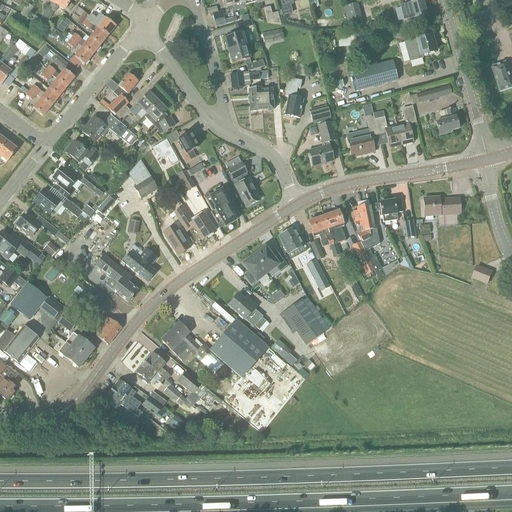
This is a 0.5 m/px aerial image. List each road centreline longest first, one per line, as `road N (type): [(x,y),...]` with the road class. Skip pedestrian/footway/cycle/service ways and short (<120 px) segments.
road 1 (motorway): [(0,506),(511,492)]
road 2 (motorway): [(511,468),(0,481)]
road 3 (secondary): [(297,204),(169,290),(70,404),(48,415),(0,416)]
road 4 (secondary): [(485,160),(333,188),(297,204)]
road 5 (tertiary): [(485,160),(445,0)]
road 6 (residential): [(49,145),(144,24)]
road 7 (residential): [(224,127),(199,106),(144,24)]
road 8 (residential): [(224,127),(193,0)]
